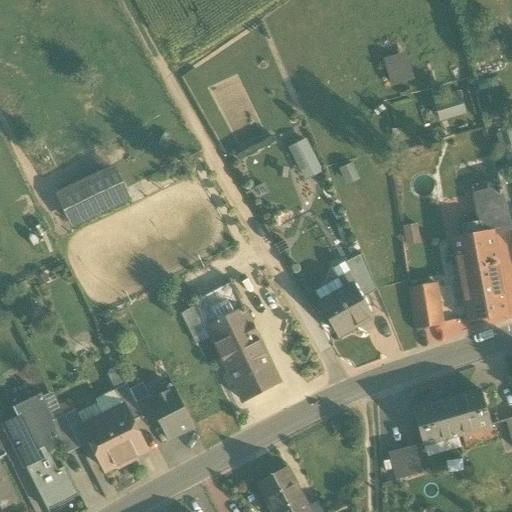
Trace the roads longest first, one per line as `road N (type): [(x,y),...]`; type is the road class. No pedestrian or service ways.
road 1 (track): [(122,0),(368,420),(373,511)]
road 2 (secondary): [(136,511),(347,392),(511,339)]
